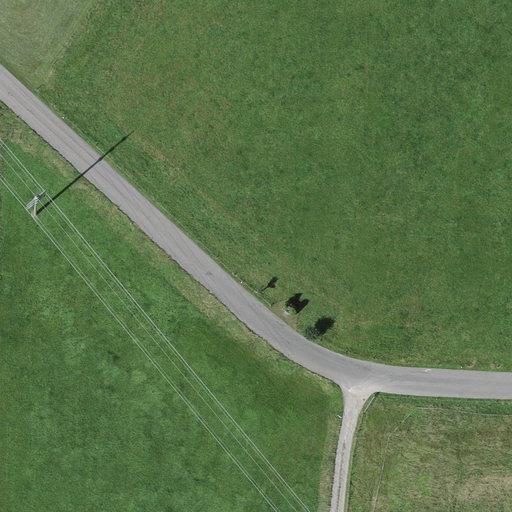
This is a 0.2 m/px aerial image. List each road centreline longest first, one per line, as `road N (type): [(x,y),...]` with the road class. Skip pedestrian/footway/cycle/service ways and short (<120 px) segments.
road 1 (tertiary): [(511,386),(358,377),(303,354),(0,82)]
road 2 (track): [(358,377),(337,511)]
